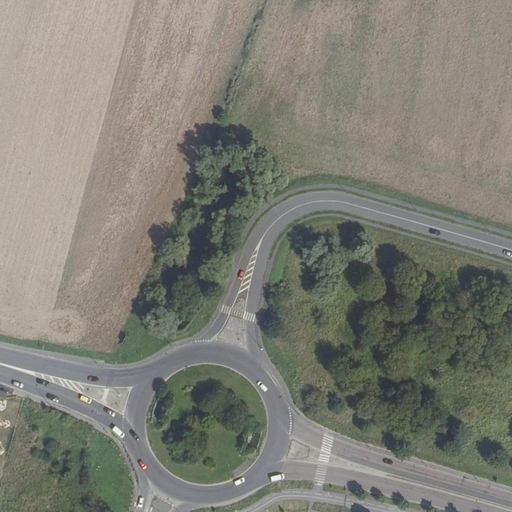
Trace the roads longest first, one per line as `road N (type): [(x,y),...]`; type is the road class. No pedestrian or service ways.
road 1 (residential): [(511,250),(330,201),(295,207),(264,235)]
road 2 (primary): [(511,501),(354,455),(275,416)]
road 3 (primary): [(250,479),(321,472),(485,511)]
road 4 (residential): [(264,235),(217,326),(183,354)]
road 5 (primary): [(12,366),(31,384),(92,410),(132,446)]
road 6 (residential): [(257,376),(249,317),(264,235)]
road 7 (primary): [(151,372),(116,378),(12,366)]
